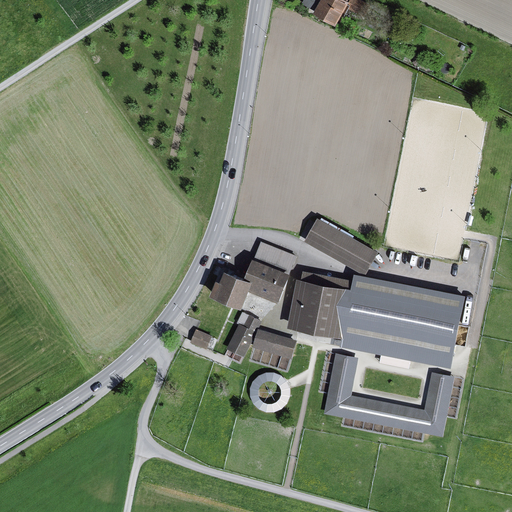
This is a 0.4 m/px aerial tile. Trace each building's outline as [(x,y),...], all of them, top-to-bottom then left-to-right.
[(302,0),(301,3),(313,10),(318,0),(302,0)] [(318,0),(313,10),(311,12),(334,25),(348,1),(345,0),(318,0)] [(361,0),(352,0),(348,8),(363,16),(369,5),(361,0)] [(319,216),(305,241),(367,274),(378,252),(352,238),(354,234),(319,216)] [(261,240),(254,258),(288,272),(296,255),(261,240)] [(251,279),(247,290),(276,302),(288,272),(254,258),(245,276),(251,279)] [(249,280),(224,270),(220,281),(216,279),(210,294),(239,305),(249,280)] [(342,337),(340,347),(380,355),(379,362),(408,368),(410,361),(450,368),(464,296),(354,275),(351,288),(342,337)] [(342,337),(351,288),(296,278),(287,326),(342,337)] [(236,323),(238,324),(255,332),(261,320),(242,311),(236,323)] [(255,332),(238,324),(226,348),(243,356),(255,332)] [(296,340),(258,328),(253,347),(291,358),(296,340)] [(212,335),(196,329),(191,342),(207,349),(212,335)] [(358,358),(335,354),(324,414),(442,437),(454,377),(432,372),(424,410),(351,396),(358,358)] [(281,376),(274,373),(266,373),(259,375),(253,381),(250,388),(250,396),(252,403),(258,409),(265,412),(273,412),(280,409),(286,404),(289,397),(289,389),(287,382),(281,376)]
